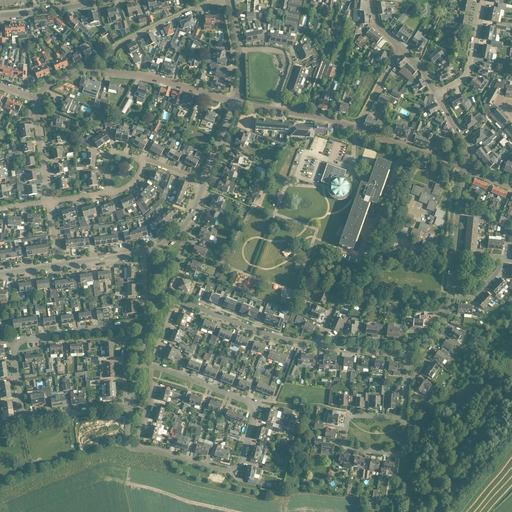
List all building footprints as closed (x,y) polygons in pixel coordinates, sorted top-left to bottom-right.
[(155,0),(151,0),(148,1),(149,7),(150,11),(154,10),(154,13),(163,11),(163,10),(162,8),(162,7),(161,4),(161,3),(156,4),(155,0)] [(171,0),(172,4),(173,4),(173,7),(176,12),(178,11),(176,6),(178,6),(176,0),(178,0),(180,6),(185,5),(183,0),(171,0)] [(282,0),(280,9),(286,10),(288,1),(288,0),(282,0)] [(297,27),(302,0),(289,0),(285,24),(297,27)] [(358,22),(358,20),(358,13),(366,12),(366,11),(367,2),(355,1),(353,21),(358,22)] [(260,3),(259,19),(269,20),(271,4),(260,3)] [(384,3),(377,4),(378,11),(382,11),(382,10),(390,9),(394,8),(396,8),(395,5),(389,6),(389,5),(389,3),(384,3)] [(138,15),(142,14),(140,6),(136,7),(135,4),(127,6),(130,18),(133,17),(132,12),(135,11),(137,13),(138,15)] [(166,6),(162,7),(162,8),(163,10),(163,11),(164,10),(166,16),(171,14),(171,13),(169,9),(168,9),(167,10),(166,6)] [(490,8),(489,15),(499,16),(501,10),(504,11),(509,12),(509,11),(511,12),(511,11),(511,8),(510,8),(506,8),(499,7),(499,10),(497,9),(490,8)] [(109,18),(107,18),(109,25),(118,22),(118,23),(121,23),(122,22),(121,19),(119,20),(116,9),(111,10),(111,9),(108,10),(108,11),(109,18)] [(382,11),(378,11),(378,16),(378,15),(379,15),(381,15),(381,20),(385,20),(385,19),(391,18),(390,15),(391,15),(391,14),(390,9),(382,10),(382,11)] [(96,12),(95,12),(95,11),(91,12),(92,13),(88,14),(88,16),(81,18),(82,23),(87,22),(87,24),(90,24),(98,22),(96,12)] [(358,13),(358,20),(361,20),(360,19),(364,18),(365,19),(368,19),(368,12),(366,12),(358,13)] [(404,13),(398,21),(401,23),(407,15),(404,13)] [(139,24),(147,22),(145,15),(137,17),(139,24)] [(206,26),(204,26),(204,30),(212,30),(212,26),(211,26),(211,24),(215,23),(220,23),(220,19),(215,19),(215,16),(214,16),(214,15),(210,16),(210,17),(206,17),(206,26)] [(459,18),(458,21),(467,23),(469,17),(457,15),(456,17),(459,18)] [(499,16),(489,15),(488,21),(496,22),(496,25),(510,28),(511,28),(511,25),(498,23),(499,16)] [(53,16),(45,17),(46,27),(49,27),(54,25),(56,25),(58,30),(61,28),(62,27),(63,29),(66,26),(61,22),(57,19),(55,22),(54,22),(53,16)] [(389,25),(392,27),(399,19),(395,16),(389,25)] [(40,18),(42,28),(45,27),(45,30),(46,31),(49,30),(49,27),(46,27),(45,17),(40,18)] [(87,34),(90,32),(81,23),(80,22),(77,23),(76,22),(75,20),(74,21),(73,20),(73,17),(67,19),(65,22),(77,31),(80,28),(87,34)] [(189,27),(188,31),(190,32),(191,30),(193,31),(197,19),(196,19),(193,20),(192,18),(186,20),(189,27)] [(360,25),(359,25),(360,27),(360,28),(363,28),(363,25),(369,24),(368,19),(365,19),(364,18),(360,19),(361,20),(361,25),(360,25)] [(187,34),(188,31),(189,27),(186,20),(180,23),(183,29),(177,29),(173,38),(177,39),(180,32),(187,34)] [(118,23),(117,24),(118,30),(123,29),(125,29),(127,35),(131,34),(129,28),(127,28),(126,21),(122,22),(121,23),(118,23)] [(21,24),(18,25),(19,36),(28,35),(29,44),(29,47),(33,46),(33,44),(32,37),(31,31),(25,31),(24,25),(21,25),(21,24)] [(194,35),(192,39),(200,42),(203,34),(199,32),(200,31),(202,26),(197,24),(195,28),(196,29),(196,30),(194,35)] [(162,38),(163,39),(158,49),(162,51),(164,47),(163,46),(165,43),(167,41),(170,41),(170,35),(174,34),(171,28),(172,28),(171,25),(168,26),(168,27),(164,29),(167,36),(162,38)] [(399,33),(394,30),(392,33),(396,36),(406,44),(411,36),(407,33),(408,31),(407,30),(408,28),(404,25),(401,29),(399,33)] [(101,29),(103,32),(100,33),(102,37),(109,33),(105,27),(101,29)] [(487,27),(486,33),(495,35),(496,30),(493,29),(493,28),(487,27)] [(255,29),(258,41),(264,39),(262,31),(258,31),(257,28),(255,29)] [(382,37),(371,28),(368,32),(366,35),(363,38),(361,35),(354,43),(361,49),(369,39),(372,42),(373,41),(374,42),(370,47),(374,49),(377,45),(377,44),(382,37)] [(246,43),(252,42),(250,33),(246,34),(245,31),(243,31),(246,43)] [(268,42),(275,43),(276,32),(275,31),(274,34),(270,33),(268,42)] [(486,33),(485,40),(491,41),(493,41),(492,44),(503,46),(505,47),(505,46),(503,46),(503,43),(495,42),(496,35),(495,35),(486,33)] [(146,38),(140,41),(142,44),(147,42),(149,45),(150,46),(153,44),(154,47),(157,45),(158,47),(160,42),(160,41),(158,36),(154,38),(153,34),(145,37),(146,38)] [(414,38),(410,44),(416,47),(415,49),(420,53),(425,45),(425,44),(427,41),(420,36),(419,38),(415,36),(414,38)] [(86,43),(80,46),(81,50),(83,52),(81,53),(83,56),(84,55),(86,57),(86,58),(90,55),(92,54),(91,51),(89,50),(92,48),(89,45),(88,44),(86,43)] [(142,55),(137,47),(135,43),(127,47),(128,48),(126,50),(129,55),(131,54),(133,58),(132,59),(135,65),(141,61),(138,57),(142,55)] [(177,53),(178,48),(178,47),(170,44),(168,49),(177,53)] [(483,46),(482,52),(493,54),(496,55),(497,48),(502,49),(503,46),(492,44),(492,47),(490,47),(483,46)] [(297,49),(300,54),(311,49),(310,47),(307,48),(306,45),(297,49)] [(213,51),(212,55),(213,56),(225,59),(226,55),(225,55),(226,53),(223,52),(224,48),(216,47),(215,49),(215,51),(213,51)] [(436,52),(429,58),(433,63),(438,58),(441,61),(440,62),(443,65),(447,61),(449,59),(443,53),(438,48),(436,50),(435,51),(436,52)] [(312,51),(311,49),(300,54),(302,60),(311,56),(309,52),(312,51)] [(80,57),(83,56),(81,53),(80,52),(79,53),(78,52),(74,55),(72,51),(69,53),(75,63),(82,59),(80,57)] [(189,58),(189,63),(191,63),(190,66),(198,67),(198,63),(201,64),(201,57),(196,56),(193,56),(193,52),(190,51),(190,53),(189,56),(189,58)] [(378,54),(375,60),(382,64),(387,54),(381,51),(379,55),(378,54)] [(39,58),(37,59),(38,62),(44,76),(45,76),(47,76),(47,75),(50,73),(49,71),(47,67),(50,66),(48,61),(44,52),(40,54),(44,62),(45,62),(45,63),(41,65),(40,61),(39,58)] [(482,52),(481,59),(486,59),(490,60),(489,63),(500,65),(500,62),(495,61),(492,60),(493,54),(482,52)] [(60,58),(58,58),(62,68),(63,69),(65,68),(65,67),(68,66),(64,55),(64,56),(63,56),(60,57),(60,58)] [(213,56),(212,59),(214,59),(213,62),(220,64),(219,64),(222,65),(226,65),(227,61),(226,61),(226,59),(225,59),(213,56)] [(398,66),(400,69),(407,62),(402,57),(396,63),(399,65),(398,66)] [(59,61),(53,64),(56,71),(62,68),(58,58),(58,59),(59,61)] [(37,66),(31,68),(32,72),(34,71),(35,74),(37,79),(40,77),(41,78),(43,77),(43,76),(44,76),(38,62),(37,59),(35,60),(36,63),(37,66)] [(152,64),(150,69),(157,71),(159,66),(160,63),(162,63),(163,61),(157,59),(156,65),(152,64)] [(317,90),(321,79),(321,78),(327,62),(322,60),(311,88),(317,90)] [(164,62),(161,72),(167,74),(170,64),(170,63),(166,61),(165,62),(164,62)] [(412,76),(418,70),(409,61),(407,62),(400,69),(401,70),(402,69),(398,74),(408,82),(406,84),(409,87),(410,85),(414,82),(417,80),(412,76)] [(170,64),(167,74),(173,76),(177,63),(174,62),(173,65),(170,64)] [(327,62),(321,78),(321,79),(324,80),(324,79),(326,79),(327,77),(332,79),(334,73),(335,73),(335,72),(334,72),(335,69),(336,68),(337,65),(327,62)] [(5,66),(3,75),(11,77),(13,68),(14,64),(11,63),(10,68),(5,66)] [(442,72),(437,76),(441,82),(450,76),(449,73),(451,72),(449,70),(452,68),(449,63),(447,65),(441,69),(442,72)] [(491,65),(482,63),(481,66),(480,69),(479,69),(478,73),(483,74),(482,75),(486,76),(488,69),(490,69),(491,65)] [(13,68),(11,77),(18,78),(20,78),(20,69),(21,64),(18,64),(18,68),(15,68),(13,68)] [(215,75),(220,77),(225,78),(225,77),(226,77),(227,73),(226,73),(227,72),(224,71),(225,68),(210,64),(209,67),(211,67),(211,69),(216,70),(215,75)] [(297,66),(295,72),(306,77),(307,75),(304,74),(306,70),(297,66)] [(295,72),(293,78),(301,81),(303,78),(305,79),(306,77),(295,72)] [(80,84),(80,85),(80,86),(80,87),(84,88),(87,89),(86,91),(92,93),(91,96),(96,97),(101,83),(96,81),(95,82),(95,84),(90,82),(90,81),(91,80),(83,78),(82,79),(81,80),(82,81),(81,84),(80,84)] [(224,81),(214,78),(213,82),(216,82),(214,88),(224,91),(226,84),(223,83),(224,81)] [(293,78),(290,84),(302,88),(303,86),(300,85),(301,81),(293,78)] [(488,82),(483,78),(479,82),(474,78),(469,85),(473,88),(477,90),(479,88),(482,89),(488,82)] [(414,83),(414,82),(410,85),(415,93),(426,86),(422,79),(414,83)] [(493,88),(489,95),(496,99),(499,92),(497,90),(498,89),(499,88),(504,89),(505,82),(502,81),(501,83),(498,81),(494,88),(493,88)] [(109,89),(108,92),(122,95),(122,94),(123,89),(119,88),(120,84),(110,82),(109,87),(109,89)] [(301,90),(302,88),(290,84),(288,90),(297,93),(298,89),(301,90)] [(325,91),(322,108),(327,109),(329,95),(331,93),(334,94),(337,84),(334,84),(331,91),(328,91),(327,91),(328,91),(326,90),(326,91),(325,91)] [(406,84),(399,93),(402,95),(404,92),(409,87),(406,84)] [(136,91),(134,96),(137,97),(138,97),(136,101),(143,103),(146,93),(148,89),(139,86),(138,91),(137,92),(136,91)] [(160,93),(158,97),(163,98),(163,96),(168,98),(171,89),(166,87),(166,89),(161,88),(159,92),(160,93)] [(400,99),(402,95),(393,90),(391,94),(400,99)] [(173,92),(170,99),(173,100),(172,103),(178,105),(182,93),(178,91),(177,93),(173,92)] [(389,98),(382,94),(378,102),(387,107),(388,106),(391,107),(392,104),(393,104),(396,100),(390,96),(389,98)] [(456,98),(450,101),(454,108),(458,106),(463,103),(464,104),(468,111),(471,107),(471,106),(468,102),(464,94),(460,97),(459,95),(455,97),(456,98)] [(184,96),(183,100),(181,105),(183,105),(183,104),(186,105),(186,107),(186,108),(187,109),(189,109),(190,108),(192,101),(194,97),(190,95),(189,97),(184,96)] [(424,107),(429,116),(439,110),(431,95),(429,96),(428,97),(425,106),(424,107)] [(492,106),(496,99),(489,95),(485,102),(486,102),(485,103),(483,108),(485,117),(491,111),(488,107),(489,106),(488,106),(489,104),(492,106)] [(419,99),(417,103),(424,106),(428,97),(424,96),(422,100),(419,99)] [(61,111),(66,113),(67,113),(69,110),(73,111),(75,106),(77,107),(79,102),(68,97),(65,102),(63,101),(60,107),(63,108),(61,111)] [(125,97),(118,110),(124,114),(132,100),(125,97)] [(6,105),(12,108),(16,101),(9,98),(6,105)] [(100,99),(99,105),(108,107),(109,101),(100,99)] [(17,102),(16,101),(12,108),(11,111),(9,114),(11,115),(13,112),(18,114),(22,105),(21,104),(21,103),(18,102),(17,102)] [(347,113),(349,105),(340,104),(339,112),(347,113)] [(99,105),(98,111),(102,112),(107,114),(108,107),(99,105)] [(384,114),(387,109),(380,106),(378,111),(384,114)] [(192,109),(188,118),(193,120),(196,111),(192,109)] [(489,115),(495,122),(504,114),(498,109),(494,113),(492,112),(489,115)] [(201,123),(200,127),(205,128),(205,127),(208,121),(209,122),(213,123),(217,115),(207,111),(206,116),(204,120),(203,119),(201,123)] [(504,114),(495,122),(502,129),(506,126),(504,124),(509,120),(504,114)] [(466,123),(463,125),(464,126),(466,128),(467,129),(473,124),(475,127),(478,125),(484,120),(484,119),(481,116),(481,115),(476,119),(474,117),(473,118),(470,115),(464,120),(466,123)] [(51,119),(50,126),(52,126),(56,127),(56,126),(61,127),(62,127),(63,122),(66,122),(66,119),(61,118),(61,117),(59,116),(54,116),(54,119),(51,119)] [(364,127),(378,132),(381,124),(380,123),(381,121),(378,120),(377,122),(372,121),(373,118),(368,116),(367,118),(366,118),(364,127)] [(434,123),(441,127),(444,122),(436,118),(434,123)] [(255,130),(288,133),(289,122),(256,120),(255,130)] [(157,121),(152,131),(155,132),(160,123),(157,121)] [(20,122),(19,125),(19,127),(21,126),(22,136),(22,137),(20,138),(21,142),(26,142),(26,138),(30,137),(30,136),(29,125),(26,125),(26,122),(20,122)] [(289,122),(288,133),(291,133),(290,137),(305,138),(314,139),(314,135),(313,135),(314,127),(296,126),(297,123),(289,122)] [(313,135),(314,135),(317,135),(318,135),(321,135),(321,136),(321,135),(325,135),(324,136),(328,136),(329,134),(330,134),(332,133),(333,133),(332,132),(333,130),(333,129),(332,129),(331,128),(330,128),(329,128),(329,126),(328,125),(326,125),(325,126),(322,125),(319,125),(319,124),(318,124),(318,125),(315,125),(315,124),(314,124),(314,127),(313,135)] [(406,139),(408,134),(410,129),(406,128),(406,127),(402,126),(401,126),(397,125),(394,133),(402,136),(402,137),(406,139)] [(116,131),(115,140),(121,141),(123,129),(123,127),(121,126),(120,130),(117,129),(116,131)] [(98,136),(103,144),(109,140),(102,129),(100,131),(99,130),(96,133),(98,136)] [(475,137),(473,140),(473,141),(475,143),(476,144),(481,140),(484,143),(493,135),(490,131),(487,133),(486,132),(483,134),(479,130),(473,135),(475,137)] [(238,136),(237,138),(246,142),(249,143),(250,140),(252,140),(253,140),(254,139),(255,136),(255,135),(250,133),(248,132),(245,131),(244,134),(240,133),(238,136)] [(428,133),(426,139),(416,135),(414,142),(428,147),(432,135),(428,133)] [(52,144),(57,144),(64,143),(63,137),(60,137),(60,134),(54,135),(55,141),(52,141),(52,144)] [(484,146),(475,153),(481,160),(487,154),(489,153),(491,152),(486,146),(488,145),(493,141),(492,140),(496,137),(494,134),(493,135),(484,143),(483,143),(484,146)] [(135,145),(138,147),(142,141),(142,139),(143,137),(144,137),(144,136),(142,135),(140,138),(140,139),(136,137),(132,145),(134,147),(135,145)] [(435,139),(432,148),(438,151),(441,143),(444,144),(445,143),(446,140),(446,139),(436,135),(435,139)] [(81,142),(83,143),(88,146),(90,142),(92,140),(98,148),(103,144),(98,136),(95,138),(90,136),(87,138),(86,140),(83,138),(81,142)] [(142,141),(138,147),(137,148),(139,149),(140,148),(143,150),(148,142),(146,141),(147,139),(144,137),(143,137),(142,139),(142,141)] [(237,138),(234,144),(238,146),(237,149),(244,152),(247,145),(245,145),(246,142),(237,138)] [(499,143),(503,147),(505,145),(508,143),(504,138),(499,143)] [(169,146),(166,152),(169,153),(167,158),(169,159),(169,158),(172,159),(177,152),(174,150),(174,152),(171,150),(175,143),(173,143),(175,140),(173,139),(172,142),(169,146)] [(26,142),(23,142),(19,143),(20,150),(24,149),(24,152),(32,151),(31,144),(27,145),(26,142)] [(505,145),(503,147),(505,148),(506,147),(511,151),(511,152),(511,146),(508,143),(505,145)] [(152,152),(155,153),(159,147),(160,146),(157,144),(157,146),(154,144),(149,151),(152,153),(152,152)] [(172,159),(171,160),(174,162),(175,160),(178,162),(178,161),(181,156),(183,158),(187,151),(188,148),(189,145),(184,144),(183,146),(185,146),(184,149),(182,152),(181,151),(179,153),(178,154),(176,153),(172,159)] [(159,147),(155,153),(154,154),(156,156),(157,154),(160,156),(163,151),(166,153),(166,152),(169,146),(168,145),(166,146),(164,148),(162,147),(162,148),(159,147)] [(54,159),(65,158),(63,146),(55,147),(56,150),(53,150),(54,159)] [(237,164),(238,163),(241,164),(243,158),(241,158),(243,153),(235,150),(234,154),(231,153),(228,160),(233,162),(237,164)] [(183,158),(182,160),(185,161),(184,164),(186,165),(187,164),(189,165),(193,159),(194,158),(192,156),(191,158),(188,156),(190,153),(187,151),(183,158)] [(487,154),(481,160),(485,165),(496,154),(496,153),(495,154),(494,152),(490,156),(491,156),(490,157),(487,154)] [(496,154),(485,165),(489,169),(495,163),(496,164),(497,165),(499,161),(497,159),(499,157),(497,156),(497,155),(496,154)] [(23,163),(23,167),(35,166),(33,157),(26,159),(22,159),(23,163)] [(189,165),(189,167),(191,168),(192,166),(195,168),(200,159),(195,157),(194,158),(193,159),(189,165)] [(342,239),(340,245),(341,245),(341,246),(350,250),(351,248),(352,249),(354,243),(358,234),(364,217),(366,218),(366,217),(371,203),(372,200),(376,201),(375,203),(376,203),(378,198),(387,171),(389,165),(388,164),(379,161),(378,161),(376,167),(374,171),(374,172),(369,185),(368,189),(366,188),(361,186),(360,190),(358,190),(355,199),(346,223),(341,238),(342,239)] [(62,162),(62,164),(55,165),(56,174),(64,173),(63,168),(68,168),(67,162),(62,162)] [(503,171),(509,173),(511,166),(511,163),(507,162),(505,166),(503,171)] [(228,168),(225,167),(223,174),(228,176),(232,178),(232,177),(234,178),(236,177),(237,176),(237,174),(236,172),(238,167),(230,164),(228,168)] [(322,178),(321,182),(327,184),(328,185),(328,187),(328,189),(328,190),(328,192),(328,193),(329,194),(329,195),(330,196),(331,197),(332,197),(332,198),(333,199),(334,199),(335,200),(336,200),(337,200),(338,200),(339,200),(340,200),(341,200),(342,200),(343,200),(344,200),(345,199),(346,199),(347,198),(348,197),(349,196),(349,195),(350,195),(350,194),(350,193),(351,193),(351,192),(351,191),(351,190),(351,189),(351,188),(351,187),(351,186),(351,185),(351,184),(350,183),(350,182),(349,182),(349,181),(348,180),(347,179),(346,178),(345,178),(345,177),(344,177),(345,174),(345,173),(346,171),(327,164),(322,178)] [(27,182),(27,181),(37,180),(35,172),(28,173),(27,170),(15,172),(16,175),(26,174),(26,178),(25,178),(25,179),(24,180),(24,181),(25,182),(26,182),(27,182)] [(87,170),(83,170),(83,171),(83,175),(85,175),(86,181),(97,179),(97,177),(96,177),(95,173),(92,173),(88,174),(88,170),(87,170)] [(163,174),(157,172),(157,173),(152,172),(150,178),(153,179),(152,180),(154,180),(154,181),(157,182),(157,181),(159,182),(161,176),(162,176),(163,174)] [(78,179),(77,175),(68,176),(68,179),(58,180),(59,189),(67,188),(66,183),(72,182),(71,179),(77,178),(78,179)] [(220,182),(217,188),(223,190),(222,191),(231,194),(233,188),(235,188),(237,183),(224,178),(223,183),(220,182)] [(82,192),(95,190),(94,186),(97,186),(96,181),(98,181),(97,179),(86,181),(86,182),(88,182),(88,186),(81,187),(82,192)] [(178,186),(179,187),(186,189),(188,186),(189,187),(190,184),(181,181),(180,184),(179,184),(178,186)] [(413,228),(410,236),(416,238),(415,240),(420,242),(422,243),(421,248),(425,249),(429,251),(432,243),(436,245),(439,238),(434,236),(438,227),(442,228),(445,221),(443,220),(445,212),(439,210),(440,208),(438,207),(442,197),(440,196),(443,186),(436,184),(436,183),(434,182),(432,186),(431,190),(427,188),(423,187),(423,189),(414,185),(412,189),(411,193),(418,195),(420,196),(420,197),(419,201),(426,203),(428,204),(426,209),(434,211),(433,212),(432,216),(430,216),(429,218),(431,219),(429,225),(421,223),(418,230),(417,230),(413,228)] [(143,186),(142,187),(142,188),(151,197),(152,198),(154,196),(154,195),(150,192),(153,189),(146,183),(144,186),(143,186)] [(23,186),(17,186),(18,190),(18,192),(23,191),(25,191),(26,195),(29,195),(29,196),(37,194),(38,194),(37,189),(36,189),(36,187),(31,187),(30,187),(30,185),(23,186)] [(471,185),(469,200),(479,201),(481,186),(471,185)] [(485,185),(482,194),(503,202),(506,192),(485,185)] [(176,192),(177,192),(184,195),(185,192),(187,192),(188,190),(186,189),(179,187),(178,190),(177,189),(176,192)] [(142,188),(137,193),(141,196),(143,198),(144,199),(146,197),(148,199),(149,199),(151,199),(152,198),(151,197),(142,188)] [(174,197),(175,198),(175,197),(182,200),(183,201),(186,195),(184,195),(177,192),(176,195),(175,195),(174,197)] [(126,199),(131,210),(132,212),(135,210),(133,205),(136,204),(131,195),(129,197),(129,198),(126,199)] [(213,199),(211,205),(215,207),(220,209),(224,210),(226,204),(223,202),(222,202),(223,198),(220,197),(215,195),(214,199),(213,199)] [(183,203),(183,201),(182,200),(175,197),(175,198),(174,201),(172,200),(172,202),(180,206),(181,202),(183,203)] [(128,211),(131,210),(126,199),(123,201),(123,199),(120,201),(124,210),(127,208),(128,211)] [(139,201),(146,212),(149,210),(145,204),(142,199),(139,201)] [(144,215),(146,212),(139,201),(136,203),(139,209),(144,215)] [(110,204),(107,205),(110,216),(113,215),(112,212),(115,211),(114,206),(112,202),(109,202),(110,204)] [(88,207),(91,219),(94,218),(93,215),(96,214),(93,204),(91,205),(91,206),(88,207)] [(101,210),(99,211),(100,216),(103,215),(106,214),(107,217),(110,216),(107,205),(103,206),(103,205),(100,206),(101,210)] [(68,210),(71,221),(74,221),(73,218),(77,217),(74,207),(71,208),(71,209),(68,210)] [(88,220),(91,219),(88,207),(85,208),(84,207),(81,208),(83,213),(84,218),(87,217),(88,220)] [(166,211),(165,212),(165,213),(166,213),(171,219),(171,218),(173,216),(174,218),(176,216),(173,212),(170,209),(167,212),(166,211)] [(71,221),(68,210),(64,211),(64,210),(61,211),(64,220),(67,219),(68,222),(69,222),(68,225),(64,226),(64,229),(73,228),(71,221)] [(220,214),(217,212),(212,211),(211,214),(208,213),(204,222),(214,225),(218,216),(219,217),(220,214)] [(162,214),(160,216),(161,217),(166,223),(166,222),(167,224),(170,221),(172,220),(171,218),(171,219),(166,213),(165,213),(163,215),(162,214)] [(158,218),(156,220),(157,221),(162,226),(164,224),(165,225),(167,224),(166,222),(166,223),(161,217),(159,219),(158,218)] [(467,217),(466,225),(478,226),(479,219),(467,217)] [(398,222),(398,223),(410,228),(410,227),(411,224),(399,219),(398,222)] [(511,221),(508,220),(503,229),(510,234),(511,228),(511,227),(509,226),(511,221)] [(153,222),(149,226),(150,226),(152,231),(156,229),(158,231),(163,227),(162,226),(157,221),(154,223),(153,222)] [(466,225),(466,233),(477,234),(478,226),(466,225)] [(200,230),(199,232),(200,233),(199,236),(201,236),(200,239),(209,242),(209,240),(211,236),(215,237),(218,230),(215,229),(211,227),(209,231),(203,229),(202,229),(201,230),(200,230)] [(142,228),(140,229),(140,230),(142,237),(143,237),(146,236),(146,238),(148,237),(147,233),(146,228),(143,229),(142,228)] [(395,228),(394,232),(395,232),(398,234),(399,234),(406,236),(407,233),(400,230),(398,229),(395,228)] [(137,229),(134,230),(135,232),(135,231),(137,239),(140,238),(140,239),(143,239),(143,237),(142,237),(140,230),(137,231),(137,229)] [(131,231),(129,231),(129,233),(131,240),(132,242),(135,241),(137,240),(137,239),(135,231),(135,232),(134,230),(131,231)] [(126,232),(123,233),(124,237),(125,242),(129,241),(129,242),(132,242),(131,240),(129,233),(126,234),(126,232)] [(466,233),(465,240),(476,241),(477,234),(466,233)] [(465,240),(464,247),(476,249),(476,241),(465,240)] [(206,248),(206,246),(201,244),(200,244),(199,247),(195,246),(192,254),(198,256),(199,252),(205,255),(207,249),(206,248)] [(475,252),(476,249),(464,247),(464,255),(473,256),(472,258),(480,259),(480,252),(475,252)] [(383,251),(383,253),(394,258),(395,256),(396,254),(384,249),(383,251)] [(189,262),(186,270),(187,270),(190,271),(190,272),(195,274),(196,269),(201,271),(213,276),(216,269),(197,261),(195,265),(191,263),(189,262)] [(80,278),(77,278),(78,283),(78,284),(81,284),(83,283),(84,287),(87,286),(87,283),(86,275),(79,276),(80,278)] [(191,283),(188,282),(187,279),(185,280),(182,279),(181,282),(178,283),(180,286),(179,288),(181,289),(182,292),(185,290),(187,291),(188,289),(191,288),(190,285),(191,283)] [(495,284),(502,290),(507,285),(500,279),(497,281),(498,282),(495,284)] [(67,280),(68,288),(68,291),(74,290),(74,289),(77,289),(76,281),(73,281),(73,280),(67,280)] [(495,284),(492,287),(493,287),(490,290),(496,295),(494,297),(497,299),(498,300),(500,299),(497,296),(502,290),(495,284)] [(328,295),(324,294),(322,293),(324,289),(317,287),(314,293),(319,295),(316,300),(324,304),(328,295)] [(97,288),(98,296),(107,295),(107,292),(101,293),(100,288),(97,288)] [(221,295),(215,293),(215,294),(212,303),(217,304),(220,298),(222,299),(225,292),(222,291),(221,295)] [(206,300),(212,303),(215,294),(209,292),(206,300)] [(482,298),(488,304),(493,299),(487,293),(484,295),(485,296),(482,298)] [(227,296),(223,306),(228,308),(232,298),(227,296)] [(232,298),(228,308),(234,310),(236,304),(239,305),(241,299),(238,298),(237,301),(232,299),(232,298)] [(484,309),(488,304),(482,298),(479,300),(480,301),(477,303),(484,309)] [(241,299),(239,305),(242,307),(240,312),(245,314),(249,305),(244,303),(245,300),(241,299)] [(54,311),(57,310),(56,302),(55,302),(47,304),(47,305),(47,307),(53,307),(54,311)] [(264,314),(264,315),(267,316),(264,322),(270,324),(274,314),(268,312),(269,309),(270,309),(272,305),(268,303),(267,304),(266,307),(264,314)] [(318,319),(320,314),(319,313),(321,308),(311,303),(310,306),(311,307),(312,308),(311,311),(309,311),(307,312),(306,314),(318,319)] [(38,305),(39,312),(39,313),(42,313),(41,306),(47,305),(47,304),(38,305)] [(458,304),(457,313),(464,314),(465,305),(458,304)] [(249,305),(245,314),(250,317),(253,309),(254,307),(249,305)] [(465,305),(464,314),(471,315),(472,306),(465,305)] [(102,311),(104,319),(110,318),(109,313),(113,313),(113,307),(113,306),(102,307),(102,311)] [(259,311),(253,309),(250,317),(251,317),(251,316),(256,318),(258,312),(261,313),(263,307),(261,306),(259,311)] [(136,308),(123,308),(123,310),(123,311),(123,316),(126,316),(126,318),(131,318),(131,315),(136,315),(136,314),(137,314),(136,310),(136,308)] [(181,313),(178,319),(186,322),(188,316),(181,313)] [(341,315),(338,313),(337,317),(337,318),(336,317),(332,327),(335,329),(335,330),(338,331),(341,325),(344,326),(348,318),(345,316),(344,317),(341,315)] [(274,314),(270,324),(275,326),(279,316),(278,316),(273,315),(274,314)] [(279,316),(275,326),(281,328),(283,321),(287,323),(289,317),(285,315),(284,318),(279,316)] [(298,315),(295,322),(301,324),(304,326),(303,330),(312,333),(315,326),(311,325),(309,324),(310,320),(304,318),(298,315)] [(420,320),(419,327),(423,327),(423,326),(428,327),(428,321),(430,321),(429,323),(430,323),(431,323),(431,322),(432,322),(433,322),(433,321),(435,321),(436,319),(435,319),(435,318),(435,317),(430,316),(430,318),(428,318),(428,316),(420,316),(419,320),(420,320)] [(184,327),(186,322),(178,319),(176,324),(184,327)] [(13,320),(10,321),(10,326),(13,325),(14,329),(20,328),(19,320),(13,320)] [(202,328),(208,330),(210,323),(205,320),(202,328)] [(409,321),(408,330),(419,331),(419,327),(420,320),(419,320),(414,320),(413,322),(409,321)] [(358,322),(351,321),(349,321),(348,322),(347,330),(346,330),(345,334),(353,335),(354,331),(357,331),(358,325),(358,322)] [(213,332),(216,325),(210,323),(208,330),(213,332)] [(366,326),(366,334),(373,335),(372,337),(376,337),(377,331),(382,332),(382,325),(375,324),(375,326),(371,326),(371,325),(367,325),(367,326),(366,326)] [(388,328),(387,336),(394,337),(393,339),(399,339),(399,335),(403,336),(403,331),(404,326),(393,325),(388,325),(388,328)] [(174,329),(172,335),(180,338),(182,332),(174,329)] [(227,331),(221,329),(218,336),(224,338),(227,331)] [(466,333),(465,332),(461,330),(459,332),(453,329),(449,335),(457,340),(460,336),(463,337),(466,333)] [(227,331),(224,338),(230,341),(232,333),(227,331)] [(178,343),(180,338),(172,335),(170,340),(178,343)] [(243,338),(238,335),(236,340),(233,339),(230,346),(233,348),(233,346),(239,349),(241,345),(243,338)] [(243,338),(241,345),(246,347),(249,340),(243,338)] [(442,345),(446,348),(450,350),(453,346),(455,347),(456,346),(459,347),(460,345),(449,338),(447,341),(445,340),(442,345)] [(252,349),(257,351),(260,344),(254,342),(252,349)] [(186,349),(190,351),(190,350),(193,351),(194,352),(196,345),(196,344),(193,343),(191,348),(187,346),(184,345),(180,344),(179,347),(181,347),(186,349)] [(260,344),(257,351),(263,354),(266,346),(260,344)] [(165,352),(180,358),(181,356),(175,354),(176,350),(167,347),(165,352)] [(268,358),(273,360),(276,353),(270,350),(268,358)] [(179,360),(180,358),(165,352),(163,357),(172,361),(174,357),(179,360)] [(436,354),(433,359),(437,362),(438,362),(439,361),(442,363),(444,365),(447,361),(446,361),(451,354),(447,352),(445,355),(442,352),(441,354),(438,352),(437,355),(436,354)] [(276,353),(273,360),(279,362),(282,355),(276,353)] [(28,363),(32,362),(31,356),(31,354),(24,355),(25,362),(23,363),(23,369),(29,368),(28,363)] [(302,363),(307,363),(308,354),(303,354),(303,355),(301,355),(301,358),(298,357),(297,365),(301,365),(302,363)] [(308,354),(307,363),(311,364),(311,365),(312,367),(315,367),(316,359),(314,359),(314,357),(312,356),(312,355),(308,354)] [(285,356),(282,355),(279,362),(285,364),(284,367),(287,368),(290,360),(287,359),(288,357),(287,357),(287,356),(285,355),(285,356)] [(318,370),(318,372),(322,373),(324,371),(324,367),(326,367),(326,365),(329,366),(330,357),(328,356),(325,355),(325,356),(324,356),(323,358),(323,362),(320,361),(320,360),(319,368),(319,370),(318,370)] [(330,357),(329,366),(333,366),(332,369),(339,370),(340,362),(339,362),(339,363),(336,363),(337,357),(335,357),(335,356),(332,356),(332,357),(330,357)] [(343,367),(348,367),(348,371),(352,371),(352,368),(353,359),(344,358),(343,367)] [(195,362),(193,370),(198,372),(202,361),(197,359),(195,362)] [(357,362),(356,372),(363,372),(368,372),(369,372),(369,368),(367,367),(368,361),(364,360),(364,359),(361,359),(360,362),(360,363),(357,363),(357,362)] [(189,363),(187,368),(193,370),(195,362),(190,360),(189,363)] [(378,360),(378,361),(375,361),(374,365),(371,365),(370,373),(378,374),(379,370),(382,370),(383,366),(384,366),(384,361),(378,360)] [(103,364),(99,364),(99,365),(101,365),(102,371),(103,371),(114,370),(114,369),(115,368),(115,365),(114,364),(114,363),(109,363),(106,363),(103,363),(103,364)] [(393,375),(400,376),(400,372),(397,371),(398,363),(389,363),(388,371),(393,371),(393,375)] [(439,368),(436,366),(431,363),(428,368),(427,368),(424,373),(428,375),(431,377),(434,373),(435,374),(439,368)] [(293,377),(297,367),(292,365),(289,375),(293,377)] [(219,368),(213,366),(212,369),(209,376),(215,379),(219,368)] [(212,369),(207,367),(204,374),(209,376),(212,369)] [(220,381),(226,383),(229,376),(223,373),(220,381)] [(229,376),(226,383),(232,385),(235,378),(229,376)] [(415,391),(419,393),(419,392),(421,393),(424,389),(427,391),(431,385),(428,383),(421,378),(414,388),(416,390),(415,391)] [(105,380),(101,381),(101,385),(104,385),(104,386),(105,386),(105,391),(115,390),(115,383),(111,383),(110,380),(105,380)] [(239,383),(237,387),(243,390),(246,382),(241,380),(240,380),(239,383)] [(0,383),(0,390),(2,391),(10,389),(9,382),(4,383),(0,383)] [(246,382),(243,390),(249,392),(250,387),(252,384),(246,382)] [(255,390),(261,392),(264,385),(258,383),(255,390)] [(436,384),(434,388),(435,389),(433,392),(436,395),(439,391),(440,392),(442,388),(436,384)] [(264,385),(261,392),(267,394),(270,387),(264,385)] [(37,394),(39,404),(42,404),(42,405),(46,405),(45,399),(48,399),(48,397),(47,389),(46,387),(41,388),(42,390),(42,394),(37,394)] [(77,390),(79,404),(83,404),(83,405),(86,405),(85,399),(88,399),(87,390),(87,388),(85,388),(85,387),(81,388),(82,390),(77,391),(77,390)] [(270,387),(267,394),(273,397),(276,389),(270,387)] [(163,388),(161,394),(168,396),(170,390),(163,388)] [(0,390),(0,398),(1,398),(6,397),(11,397),(10,395),(11,395),(11,392),(10,392),(10,389),(2,391),(0,390)] [(72,405),(79,404),(77,390),(73,391),(73,393),(70,393),(72,405)] [(102,396),(99,397),(99,401),(99,402),(99,403),(100,403),(102,402),(102,401),(111,400),(111,397),(115,397),(115,390),(105,391),(102,391),(102,393),(102,394),(102,395),(102,396)] [(35,405),(39,404),(37,394),(33,395),(32,391),(27,392),(28,401),(31,401),(32,407),(36,406),(35,405)] [(386,404),(387,404),(386,408),(394,409),(395,401),(398,401),(398,393),(391,392),(391,398),(386,398),(386,404)] [(61,395),(58,396),(59,407),(60,407),(60,408),(63,407),(63,406),(66,406),(66,401),(65,398),(68,397),(68,394),(64,395),(61,395)] [(167,402),(168,396),(161,394),(159,400),(167,402)] [(364,401),(368,401),(368,394),(363,394),(362,398),(356,398),(355,407),(364,407),(364,401)] [(189,403),(194,405),(197,397),(191,395),(189,403)] [(347,402),(352,402),(352,396),(347,396),(347,395),(340,395),(340,406),(347,406),(347,402)] [(51,396),(52,408),(59,407),(58,396),(52,396),(51,396)] [(197,397),(194,405),(200,407),(203,398),(197,397)] [(371,397),(371,408),(379,408),(380,397),(371,397)] [(208,409),(214,410),(216,402),(210,401),(208,409)] [(3,407),(4,411),(13,409),(12,402),(0,404),(0,405),(0,407),(3,407)] [(216,402),(214,410),(220,412),(222,404),(216,402)] [(157,407),(156,413),(163,415),(165,409),(157,407)] [(273,416),(276,417),(277,411),(267,408),(265,415),(273,416)] [(14,417),(13,409),(4,411),(4,415),(2,415),(3,421),(9,420),(9,418),(14,417)] [(225,417),(231,419),(233,414),(234,411),(228,409),(225,417)] [(286,417),(285,417),(284,420),(285,420),(290,421),(292,414),(293,412),(284,409),(283,413),(287,414),(286,417)] [(325,413),(324,422),(327,422),(327,423),(332,423),(337,423),(338,415),(335,415),(336,411),(329,410),(329,413),(328,413),(328,414),(325,413)] [(161,421),(163,415),(156,413),(154,419),(161,421)] [(231,419),(230,422),(236,424),(239,416),(233,414),(231,419)] [(276,417),(273,416),(265,415),(264,421),(269,422),(274,424),(276,417)] [(175,419),(172,428),(177,429),(178,426),(180,420),(181,417),(178,416),(177,419),(175,419)] [(239,416),(236,424),(242,426),(245,418),(239,416)] [(152,426),(150,432),(157,434),(159,428),(152,426)] [(258,427),(257,433),(266,435),(266,436),(267,436),(269,430),(266,429),(258,427)] [(325,438),(335,439),(336,430),(326,429),(325,438)] [(162,436),(157,434),(150,432),(148,438),(155,441),(156,437),(161,438),(162,436)] [(265,438),(266,436),(266,435),(257,433),(255,439),(261,441),(261,443),(265,444),(266,440),(265,438)] [(177,442),(175,447),(178,448),(178,449),(180,450),(181,449),(182,449),(184,441),(181,440),(181,438),(180,437),(178,437),(178,439),(177,440),(177,442)] [(184,441),(182,449),(184,450),(184,451),(187,451),(188,451),(189,448),(190,443),(187,442),(188,438),(185,437),(184,441)] [(321,451),(321,454),(329,455),(329,452),(333,452),(334,445),(322,443),(323,440),(314,439),(314,442),(313,445),(322,446),(321,451)] [(195,452),(201,454),(204,443),(198,441),(195,452)] [(204,443),(201,454),(207,456),(209,449),(211,450),(212,445),(204,443)] [(214,456),(221,458),(223,450),(224,446),(221,445),(220,446),(217,445),(214,456)] [(253,446),(251,452),(259,454),(264,455),(266,450),(265,449),(253,446)] [(223,450),(221,458),(228,460),(231,449),(227,448),(226,451),(223,450)] [(265,456),(264,455),(259,454),(251,452),(249,458),(257,460),(257,462),(262,464),(264,455),(265,456)] [(335,461),(335,466),(343,467),(342,471),(348,471),(349,469),(350,469),(350,463),(347,462),(348,457),(345,456),(340,455),(339,460),(337,460),(335,461)] [(363,468),(364,459),(355,457),(354,465),(358,466),(358,468),(363,468)] [(369,468),(369,470),(372,470),(372,468),(375,468),(378,469),(380,461),(371,460),(369,468)] [(381,467),(380,473),(392,475),(394,463),(385,462),(384,468),(381,467)] [(248,466),(246,473),(259,475),(260,471),(259,470),(259,468),(253,467),(248,466)] [(259,479),(259,475),(246,473),(245,479),(253,481),(252,483),(258,484),(259,479)]
